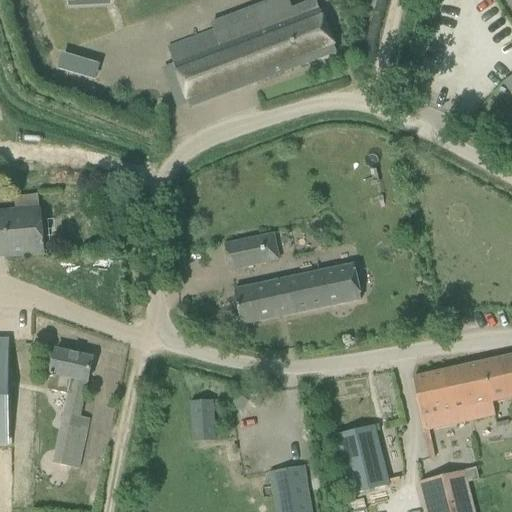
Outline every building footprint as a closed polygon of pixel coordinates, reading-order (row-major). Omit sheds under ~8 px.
[(212,32),(167,49),(182,90),(189,109),(336,53),(329,35),(320,11),(296,20),(288,0),(273,0),(253,8),(258,21),(214,37),(212,32)] [(511,77),(503,83),(511,96),(511,77)] [(0,258),(44,255),(40,210),(38,210),(37,197),(13,199),(14,212),(0,212),(0,258)] [(258,236),(224,243),(229,271),(264,263),(258,236)] [(360,301),(356,281),(353,266),(233,292),(241,326),(360,301)] [(51,371),(47,391),(66,396),(59,430),(77,433),(85,435),(88,422),(78,420),(92,360),(55,352),(51,371)] [(494,417),(490,403),(511,398),(511,357),(412,379),(424,432),(467,423),(494,417)] [(192,444),(214,443),(212,402),(190,403),(192,444)] [(335,438),(350,497),(388,487),(373,429),(335,438)] [(85,435),(77,433),(59,430),(51,464),(78,469),(85,435)] [(312,511),(308,487),(307,487),(303,468),(269,474),(272,493),(275,511),(312,511)] [(465,472),(419,483),(426,511),(475,511),(468,484),(468,483),(479,480),(476,469),(465,472)]
